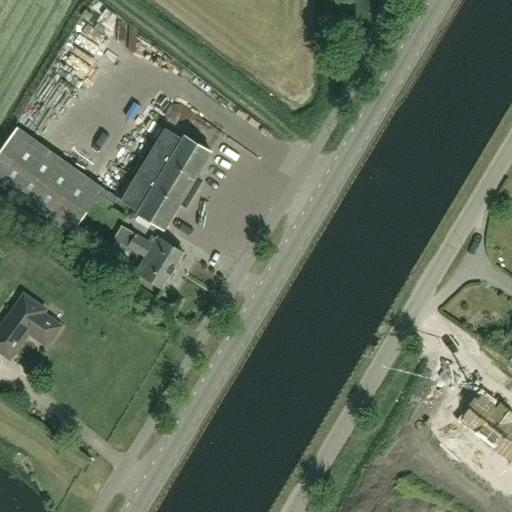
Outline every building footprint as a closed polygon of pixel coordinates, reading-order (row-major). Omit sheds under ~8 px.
[(89,22),(93,16),(86,11),(82,17),(89,22)] [(105,189),(19,128),(0,154),(0,184),(71,236),(105,189)] [(139,215),(165,231),(182,203),(189,204),(197,191),(194,186),(211,155),(185,138),(183,141),(167,131),(123,202),(140,213),(139,215)] [(136,236),(137,235),(122,226),(114,240),(129,248),(129,247),(145,258),(137,271),(164,289),(185,257),(152,235),(147,243),(136,236)] [(0,351),(11,360),(29,334),(47,347),(61,327),(43,314),(46,311),(25,296),(0,329),(0,351)] [(484,399),(466,423),(482,435),(484,433),(495,441),(491,446),(511,461),(511,414),(502,406),(499,410),(484,399)]
